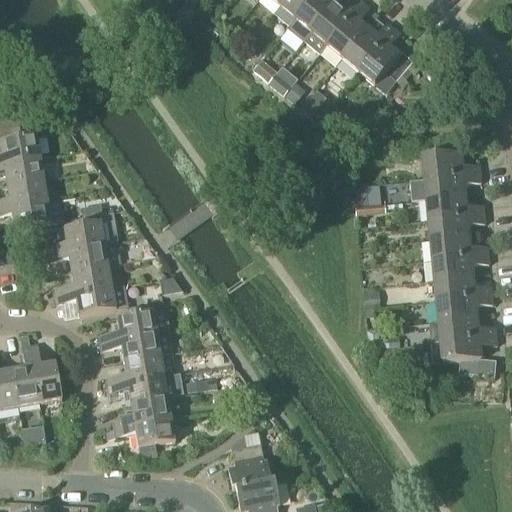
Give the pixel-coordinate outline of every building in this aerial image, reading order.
[(183,0),(182,1),(192,10),(200,1),(199,0),(183,0)] [(264,0),(279,12),(288,0),(264,0)] [(288,0),(279,12),(273,20),(288,32),(314,0),(288,0)] [(314,0),(288,32),(289,33),(288,34),(303,46),(335,9),(326,2),(327,0),(314,0)] [(335,9),(303,46),(319,60),(326,51),(362,8),(354,2),(343,16),(335,9)] [(176,17),(186,25),(194,15),(185,7),(176,17)] [(362,8),(326,51),(341,64),(366,35),(357,28),(369,14),(362,8)] [(366,35),(341,64),(357,77),(393,34),(385,28),(374,42),(366,35)] [(393,34),(357,77),(374,91),(375,89),(386,98),(412,66),(401,57),(398,61),(389,54),(400,40),(393,34)] [(236,47),(244,53),(249,48),(241,42),(236,47)] [(261,66),(252,76),(259,82),(268,72),(261,66)] [(290,94),(274,81),(267,89),(283,102),(290,94)] [(293,110),(303,98),(293,90),(290,94),(283,102),(293,110)] [(306,107),(299,115),(309,124),(316,116),(306,107)] [(0,127),(0,141),(9,140),(7,126),(0,127)] [(0,170),(2,170),(39,163),(35,141),(0,147),(0,156),(1,160),(0,160),(0,170)] [(421,163),(423,185),(479,179),(478,170),(460,172),(459,159),(421,163)] [(39,163),(2,170),(6,191),(42,185),(39,163)] [(479,179),(423,185),(425,204),(463,201),(462,190),(480,188),(479,179)] [(42,185),(6,191),(9,212),(46,206),(42,185)] [(367,210),(365,192),(353,193),(355,211),(367,210)] [(463,201),(425,204),(427,225),(483,220),(482,210),(464,211),(463,201)] [(46,206),(9,212),(13,235),(50,228),(50,227),(63,225),(60,204),(46,206)] [(354,212),(354,221),(384,218),(383,209),(354,212)] [(90,211),(91,221),(101,220),(100,210),(90,211)] [(483,220),(427,225),(429,246),(467,242),(466,231),(484,229),(483,220)] [(63,234),(67,256),(103,250),(99,228),(63,234)] [(467,242),(429,246),(431,266),(487,260),(486,251),(468,253),(467,242)] [(103,250),(67,256),(70,278),(107,271),(120,269),(117,248),(103,250)] [(43,252),(45,260),(58,258),(57,249),(43,252)] [(58,258),(45,260),(46,268),(59,266),(58,258)] [(487,260),(431,266),(433,286),(471,282),(470,271),(488,269),(487,260)] [(107,271),(70,278),(74,299),(110,293),(107,271)] [(471,282),(433,286),(435,307),(491,301),(490,291),(472,293),(471,282)] [(110,293),(74,299),(77,321),(127,313),(124,291),(110,293)] [(51,294),(52,302),(65,300),(64,292),(51,294)] [(362,299),(364,316),(379,314),(378,297),(362,299)] [(65,300),(52,302),(53,311),(67,309),(65,300)] [(491,301),(435,307),(437,327),(475,323),(474,312),(492,310),(491,301)] [(115,323),(119,345),(156,339),(170,337),(166,314),(115,323)] [(428,328),(430,348),(495,342),(494,332),(476,334),(475,323),(437,327),(428,328)] [(96,341),(97,349),(111,347),(109,338),(96,341)] [(156,339),(119,345),(123,367),(172,358),(169,340),(156,342),(156,339)] [(388,353),(398,352),(397,341),(387,343),(388,353)] [(495,342),(430,348),(433,369),(460,367),(458,381),(495,384),(496,366),(479,365),(478,352),(496,351),(495,342)] [(111,347),(97,349),(99,357),(112,355),(111,347)] [(36,349),(28,350),(30,364),(38,362),(36,349)] [(30,364),(28,350),(20,352),(22,365),(30,364)] [(378,372),(380,372),(394,371),(392,354),(377,355),(378,371),(378,372)] [(172,358),(123,367),(126,388),(163,382),(162,380),(175,378),(172,358)] [(54,368),(31,372),(38,409),(60,405),(54,368)] [(31,372),(10,376),(16,413),(38,409),(31,372)] [(10,376),(0,377),(0,415),(16,413),(10,376)] [(103,383),(104,391),(118,389),(116,381),(103,383)] [(163,382),(126,388),(130,409),(166,403),(163,382)] [(204,386),(185,389),(187,399),(206,396),(204,386)] [(118,389),(104,391),(106,400),(119,398),(118,389)] [(166,403),(130,409),(133,430),(170,424),(166,403)] [(110,426),(112,434),(125,432),(123,423),(110,426)] [(170,424),(133,430),(137,453),(173,447),(170,424)] [(125,432),(112,434),(113,442),(126,440),(125,432)] [(105,444),(113,442),(112,434),(104,435),(104,437),(105,444)] [(234,497),(269,490),(269,489),(265,467),(262,467),(259,450),(229,456),(233,473),(226,475),(231,498),(234,497)] [(234,497),(237,511),(277,511),(273,488),(269,489),(269,490),(234,497)]
